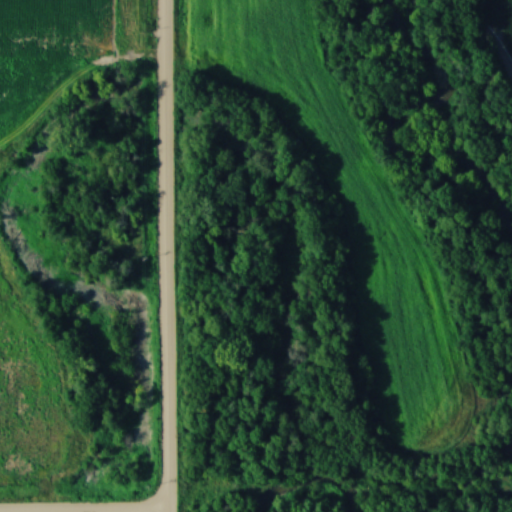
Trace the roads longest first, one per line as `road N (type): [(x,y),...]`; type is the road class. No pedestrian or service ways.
road 1 (residential): [(167,511),(162,0)]
road 2 (residential): [(16,511),(168,510)]
